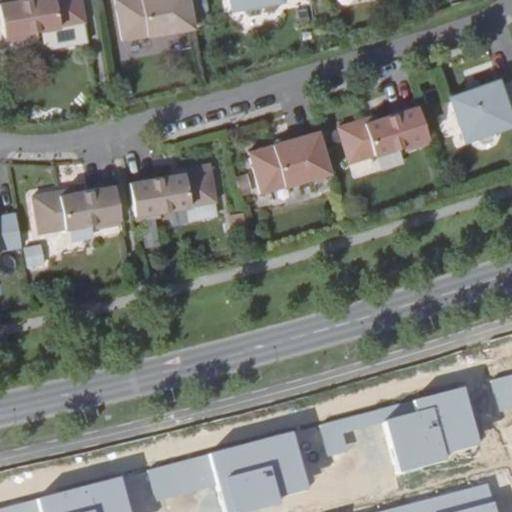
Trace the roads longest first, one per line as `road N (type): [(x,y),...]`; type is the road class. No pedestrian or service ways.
road 1 (residential): [(511,2),(415,47),(114,137),(0,142)]
road 2 (secondary): [(0,408),(202,362),(511,270)]
